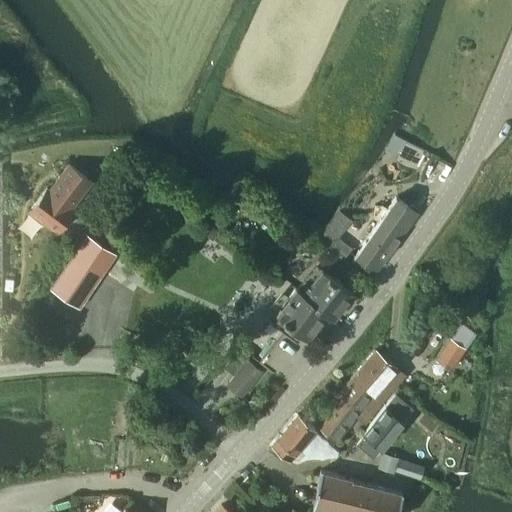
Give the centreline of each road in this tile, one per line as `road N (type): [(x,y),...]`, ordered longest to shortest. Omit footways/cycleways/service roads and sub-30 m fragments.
road 1 (secondary): [(236,453),(394,274),(464,161),(511,56)]
road 2 (unclassified): [(0,372),(122,370),(191,411),(236,453)]
